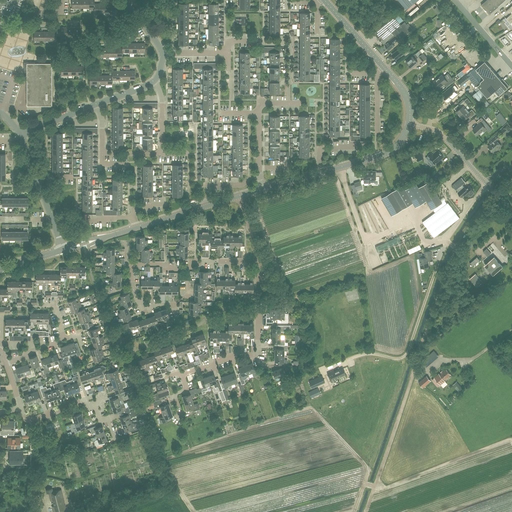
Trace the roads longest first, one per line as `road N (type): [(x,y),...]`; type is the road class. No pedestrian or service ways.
road 1 (track): [(444,239),(456,250),(375,486)]
road 2 (residential): [(101,154),(162,154),(154,81)]
